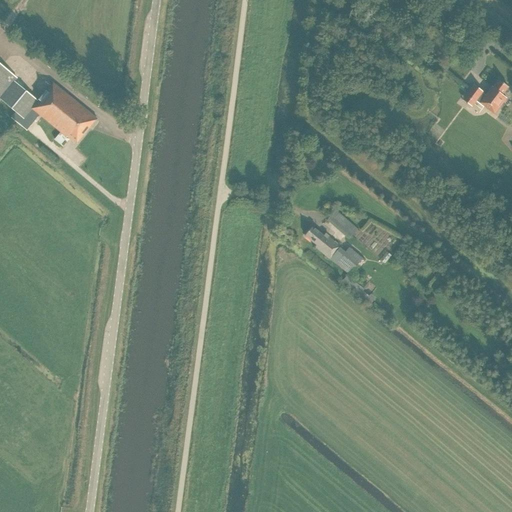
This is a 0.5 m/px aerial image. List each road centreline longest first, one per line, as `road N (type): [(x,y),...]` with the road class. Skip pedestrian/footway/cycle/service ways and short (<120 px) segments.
road 1 (unclassified): [(175,511),(245,0)]
road 2 (unclassified): [(89,511),(157,0)]
